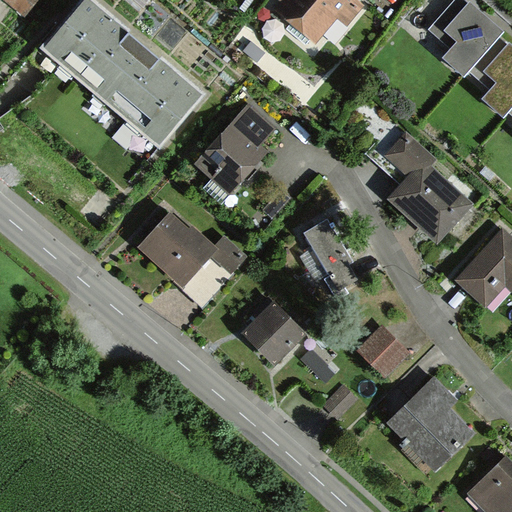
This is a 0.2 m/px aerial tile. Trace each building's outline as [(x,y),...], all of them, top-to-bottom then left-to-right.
[(40,0),(0,0),(2,1),(25,19),(40,0)] [(208,96),(90,0),(88,0),(43,56),(162,152),(208,96)] [(277,0),(282,4),(275,11),(317,46),(337,22),(346,29),(365,8),(355,0),(277,0)] [(505,35),(463,0),(457,0),(430,31),(453,52),(444,63),(465,81),(471,74),(500,40),(505,35)] [(511,49),(500,40),(471,74),(493,93),(482,105),(503,123),(509,116),(511,112),(511,49)] [(278,132),(247,106),(195,166),(232,198),(271,154),(264,148),(278,132)] [(436,161),(407,136),(387,157),(410,177),(388,201),(438,245),(472,206),(429,169),(436,161)] [(282,191),(264,211),(274,220),(292,200),(282,191)] [(324,214),(312,221),(317,229),(305,236),(330,278),(325,281),(338,303),(349,297),(346,291),(359,283),(349,267),(354,264),(324,214)] [(188,230),(173,216),(140,252),(203,309),(248,259),(224,238),(215,247),(192,226),(188,230)] [(511,238),(505,233),(458,286),(485,309),(505,286),(511,291),(511,238)] [(306,339),(268,299),(253,314),(259,320),(241,337),(274,371),(306,339)] [(382,302),(360,304),(362,327),(384,325),(382,302)] [(409,355),(383,327),(358,351),(383,379),(409,355)] [(458,402),(433,378),(387,426),(437,473),(473,435),(449,412),(458,402)] [(361,404),(344,386),(324,405),(342,423),(361,404)] [(511,511),(511,460),(509,457),(468,497),(482,511),(511,511)]
